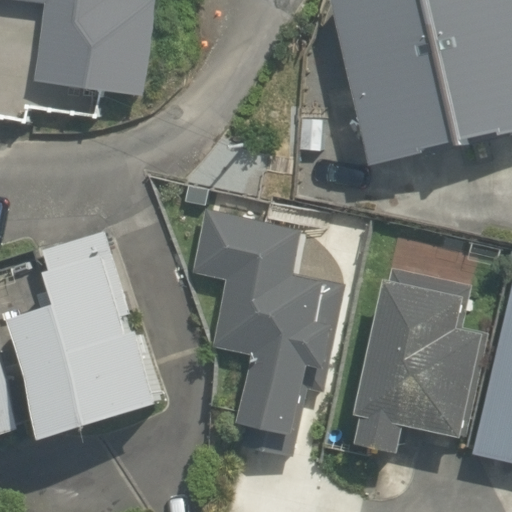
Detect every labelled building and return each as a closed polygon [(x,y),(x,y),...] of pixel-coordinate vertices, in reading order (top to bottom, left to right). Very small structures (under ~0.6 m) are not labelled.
[(61,0),(59,82),(143,86),(146,0),(61,0)] [(511,0),(344,0),(384,167),(439,154),(439,150),(473,142),(474,147),(482,145),(481,140),(511,132),(511,0)] [(222,347),(262,356),(247,423),(305,436),(321,367),(336,371),(353,285),(307,276),(317,230),(214,210),(201,274),(236,281),(222,347)] [(60,441),(175,404),(152,331),(142,334),(135,317),(140,315),(113,232),(53,251),(65,288),(47,294),(52,312),(23,321),(60,441)] [(411,453),(417,427),(475,440),(498,335),(471,329),(480,288),(400,270),(368,416),(374,417),(368,443),(411,453)] [(0,440),(31,430),(0,328),(0,440)] [(511,328),(484,454),(511,461),(511,328)]
